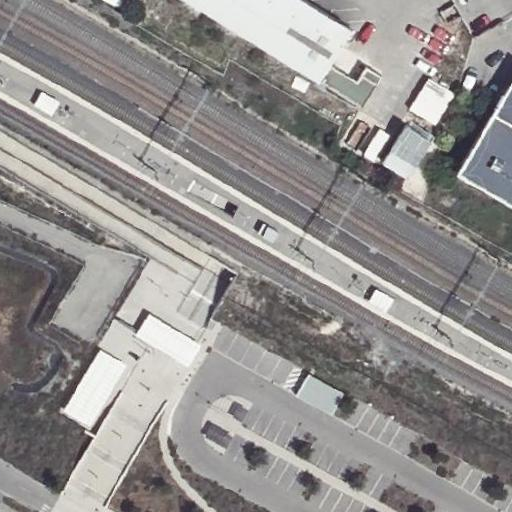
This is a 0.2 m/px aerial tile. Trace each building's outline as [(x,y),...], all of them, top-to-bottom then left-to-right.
[(305,0),(188,0),(317,78),(349,26),(305,0)] [(511,82),(509,84),(457,172),(511,204),(511,82)] [(60,103),(41,92),(34,106),(53,116),(60,103)] [(273,242),(279,233),(267,226),(262,236),(273,242)] [(395,299),(376,289),(368,302),(387,313),(395,299)] [(202,346),(149,313),(136,334),(169,355),(189,367),(202,346)] [(129,368),(99,349),(61,412),(91,430),(129,368)] [(308,376),(298,394),(332,412),(341,394),(308,376)]
